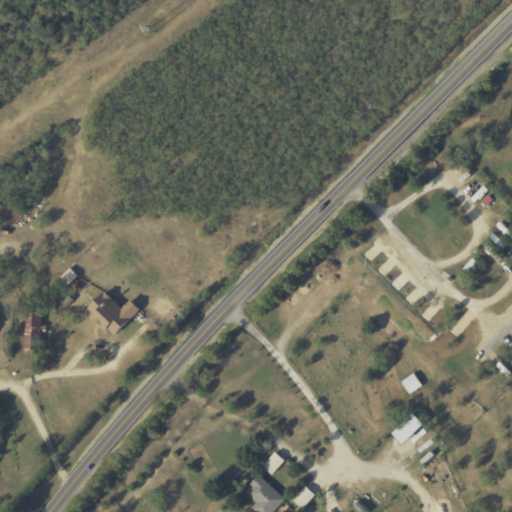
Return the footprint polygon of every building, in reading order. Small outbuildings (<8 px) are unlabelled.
[(90,316),(112,338),(140,310),(130,301),(122,309),(104,292),(87,308),(93,314),(90,316)] [(41,312),(26,311),(25,348),(40,349),(41,312)] [(402,382),(410,394),(423,386),(415,373),(402,382)] [(424,425),(414,413),(392,433),(403,445),(424,425)] [(272,475),(285,461),(275,452),(262,466),(272,475)] [(257,503),(256,504),(264,511),(274,511),(286,500),(260,476),(245,491),(257,503)] [(293,500),(303,510),(316,495),(306,486),(293,500)]
